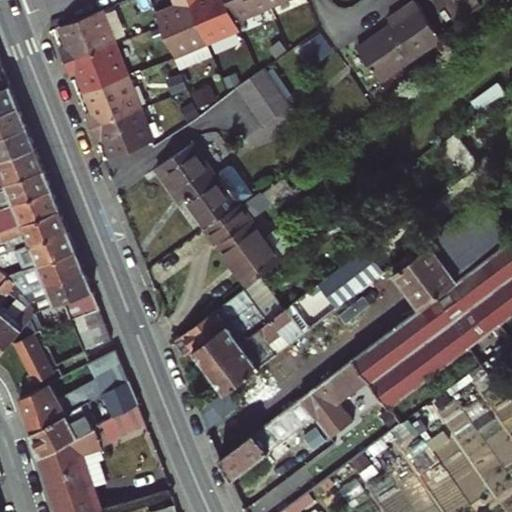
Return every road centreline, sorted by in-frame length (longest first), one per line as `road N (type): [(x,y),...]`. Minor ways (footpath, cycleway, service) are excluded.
road 1 (primary): [(4,0),(208,511)]
road 2 (unknown): [(182,449),(408,284)]
